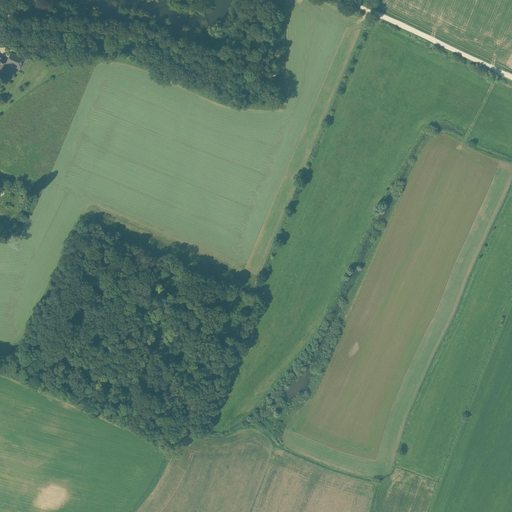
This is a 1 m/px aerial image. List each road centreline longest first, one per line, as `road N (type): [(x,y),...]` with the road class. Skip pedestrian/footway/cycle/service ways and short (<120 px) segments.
road 1 (track): [(199,308),(214,293),(249,295),(367,8)]
road 2 (track): [(77,394),(128,414),(168,376),(199,308)]
road 3 (track): [(511,77),(367,8)]
road 4 (track): [(136,273),(77,394)]
